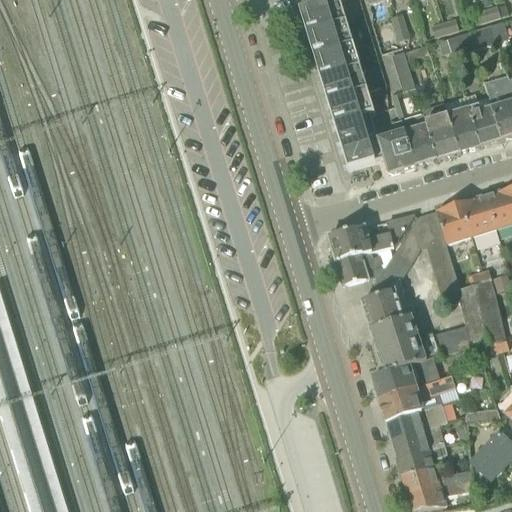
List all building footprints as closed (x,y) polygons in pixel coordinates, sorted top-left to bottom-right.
[(339,0),(296,0),(301,14),(299,14),(348,174),(384,163),(384,164),(385,164),(379,143),(371,118),(375,117),(341,4),(339,0)] [(367,0),(370,9),(393,2),(392,0),(367,0)] [(489,25),(501,21),(498,10),(486,13),(489,25)] [(477,29),(489,25),(486,13),(474,17),(477,29)] [(395,34),(406,30),(403,18),(391,22),(395,34)] [(447,37),(459,34),(456,22),(444,26),(447,37)] [(435,41),(447,37),(444,26),(432,30),(435,41)] [(497,47),(509,43),(504,26),(492,29),(497,47)] [(492,29),(468,37),(474,54),(497,47),(492,29)] [(410,42),(406,30),(395,34),(399,46),(410,42)] [(454,61),(474,54),(468,37),(447,43),(451,56),(453,61),(454,61)] [(451,56),(447,43),(439,46),(443,59),(451,56)] [(405,56),(408,65),(430,58),(428,49),(405,56)] [(402,98),(413,94),(402,57),(390,61),(402,98)] [(502,145),(511,141),(511,93),(506,72),(492,76),(501,108),(492,111),(502,145)] [(480,152),(502,145),(492,111),(489,100),(477,103),(476,98),(465,101),(467,104),(466,105),(480,152)] [(460,158),(480,152),(466,105),(446,111),(460,158)] [(438,164),(460,158),(446,111),(445,111),(444,109),(423,116),(424,119),(438,164)] [(416,171),(438,164),(424,119),(402,125),(416,171)] [(389,179),(416,171),(402,125),(400,126),(399,124),(391,126),(395,138),(379,143),(385,164),(389,179)] [(497,234),(511,229),(511,196),(511,192),(486,200),(497,234)] [(473,242),(497,234),(486,200),(462,208),(473,242)] [(447,250),(473,242),(462,208),(436,215),(445,243),(447,250)] [(426,249),(445,243),(436,215),(419,220),(406,240),(421,250),(426,249)] [(366,273),(367,272),(383,269),(380,259),(376,261),(375,257),(395,252),(395,251),(415,220),(414,219),(387,226),(390,237),(373,241),(370,230),(334,240),(330,247),(343,290),(369,283),(366,273)] [(397,254),(413,264),(421,250),(406,240),(397,254)] [(388,266),(404,276),(413,264),(397,254),(388,266)] [(397,293),(396,289),(399,285),(404,276),(388,266),(371,294),(374,301),(397,293)] [(483,276),(485,285),(492,283),(489,274),(483,276)] [(485,285),(483,276),(473,279),(475,288),(485,285)] [(496,299),(492,283),(485,285),(475,288),(460,292),(464,304),(458,306),(465,330),(471,354),(478,352),(490,349),(499,346),(507,344),(496,299)] [(443,310),(458,306),(464,304),(460,292),(440,299),(443,310)] [(371,334),(406,323),(397,293),(374,301),(362,305),(371,334)] [(426,363),(439,359),(433,339),(432,337),(418,341),(412,321),(406,323),(371,334),(385,377),(426,363)] [(454,333),(461,356),(471,354),(465,330),(454,333)] [(443,336),(450,357),(458,355),(459,357),(461,356),(454,333),(443,336)] [(433,339),(439,359),(439,360),(450,357),(443,336),(433,339)] [(499,346),(501,355),(509,353),(507,344),(499,346)] [(501,355),(499,346),(490,349),(493,358),(501,355)] [(372,381),(379,404),(452,380),(452,379),(449,369),(429,375),(426,363),(385,377),(372,381)] [(386,427),(436,410),(434,402),(456,395),(452,380),(379,404),(386,427)] [(391,443),(440,429),(442,428),(436,410),(386,427),(391,443)] [(496,411),(466,415),(466,428),(500,423),(497,411),(496,411)] [(397,463),(445,449),(440,429),(391,443),(397,463)] [(459,444),(459,446),(467,443),(466,430),(457,433),(459,444)] [(500,435),(489,446),(471,466),(490,485),(511,461),(511,435),(507,441),(500,435)] [(402,480),(436,472),(434,462),(442,460),(442,459),(447,458),(445,449),(397,463),(402,480)] [(406,496),(471,485),(470,474),(438,480),(436,472),(402,480),(406,496)] [(411,511),(433,511),(447,510),(445,500),(472,495),(471,485),(406,496),(411,511)]
